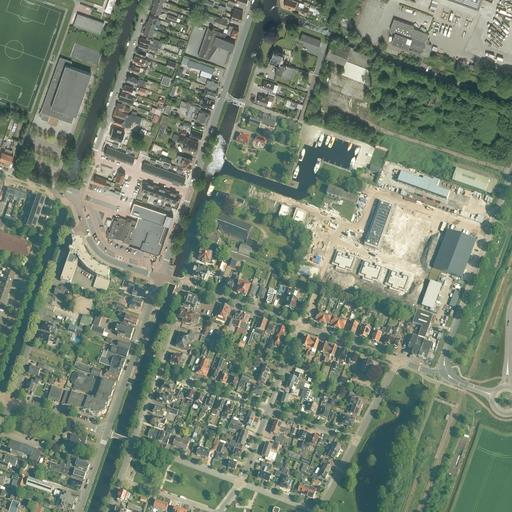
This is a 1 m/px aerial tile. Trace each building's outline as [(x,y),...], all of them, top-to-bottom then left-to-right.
[(115,0),(108,0),(105,11),(111,14),(115,0)] [(298,6),(303,8),(305,5),(299,2),(298,3),(296,3),(297,1),(292,0),(292,1),(290,0),(285,0),(285,2),(298,6)] [(313,12),(303,8),(298,6),(285,2),(284,5),(288,7),(289,6),(290,7),(290,8),(294,9),(295,8),(296,8),(296,9),(303,11),(302,14),(303,14),(306,13),(308,14),(309,12),(313,14),(313,12)] [(161,8),(153,5),(151,11),(160,14),(162,8),(161,8)] [(234,8),(232,14),(241,17),(243,11),(234,8)] [(226,28),(228,22),(203,13),(199,23),(213,27),(215,24),(226,28)] [(100,34),(104,23),(78,14),(74,25),(100,34)] [(239,22),(241,17),(232,14),(230,19),(239,22)] [(150,15),(148,21),(156,24),(157,25),(159,18),(150,15)] [(413,29),(414,26),(394,19),(390,31),(395,33),(392,43),(403,47),(404,49),(407,50),(409,49),(409,47),(421,51),(420,53),(421,55),(426,57),(428,56),(431,46),(431,44),(429,43),(430,40),(427,39),(429,34),(413,29)] [(154,30),(156,24),(148,21),(147,21),(145,27),(146,28),(154,30)] [(238,34),(239,30),(238,29),(238,28),(230,25),(227,34),(236,37),(236,36),(237,36),(238,34)] [(154,30),(146,28),(144,34),(153,37),(155,31),(154,30)] [(231,49),(234,42),(235,43),(235,42),(222,38),(224,34),(225,34),(225,33),(208,28),(198,56),(208,59),(208,58),(212,52),(213,52),(214,52),(214,51),(215,51),(215,50),(216,50),(216,49),(216,48),(216,47),(215,47),(217,44),(231,49)] [(321,40),(302,33),(299,41),(318,48),(321,40)] [(140,42),(159,48),(160,49),(162,42),(154,40),(153,41),(151,40),(146,39),(141,38),(140,39),(140,40),(140,41),(140,42)] [(159,48),(140,42),(138,47),(142,48),(142,49),(147,51),(148,47),(150,48),(150,49),(158,51),(159,48)] [(345,44),(344,47),(331,42),(325,58),(344,65),(341,73),(364,82),(374,58),(353,50),(354,48),(345,44)] [(269,60),(269,61),(273,62),(272,65),(276,66),(275,67),(276,68),(275,72),(279,73),(278,75),(281,76),(280,77),(287,79),(288,78),(292,79),(296,68),(282,64),(285,55),(278,52),(278,51),(277,51),(277,50),(276,50),(275,50),(275,51),(274,51),(273,50),(271,55),(271,56),(270,56),(269,56),(269,57),(268,58),(268,59),(269,59),(269,60)] [(144,66),(146,60),(135,56),(135,57),(134,57),(134,59),(133,62),(144,66)] [(48,122),(50,115),(72,123),(75,114),(77,115),(91,73),(70,66),(72,61),(60,57),(40,116),(42,117),(41,120),(48,122)] [(211,79),(213,71),(215,72),(217,68),(188,58),(186,63),(198,67),(197,68),(202,70),(199,80),(206,82),(205,85),(216,89),(219,81),(211,79)] [(174,69),(176,63),(168,60),(166,66),(174,69)] [(142,72),(144,68),(141,67),(132,64),(130,70),(138,73),(139,71),(142,72)] [(129,74),(128,78),(142,83),(143,80),(135,77),(135,76),(133,76),(129,74)] [(164,75),(161,83),(169,86),(172,78),(164,75)] [(272,91),(274,84),(264,81),(262,88),(270,90),(269,93),(275,95),(276,92),(272,91)] [(134,88),(126,85),(125,86),(124,86),(124,87),(123,87),(123,88),(123,89),(123,91),(135,95),(136,91),(133,90),(134,88)] [(216,99),(218,91),(208,88),(206,95),(216,99)] [(122,92),(120,96),(134,101),(135,101),(136,99),(129,96),(130,94),(126,92),(126,93),(122,92)] [(198,98),(201,99),(200,104),(195,103),(195,105),(201,107),(202,106),(206,107),(207,106),(213,108),(215,101),(205,97),(205,95),(200,93),(198,98)] [(438,95),(432,93),(427,107),(433,109),(438,95)] [(273,102),(274,97),(268,95),(267,98),(259,95),(257,102),(266,106),(268,101),(273,102)] [(134,101),(120,96),(119,100),(122,102),(126,103),(127,103),(133,105),(134,101)] [(201,107),(182,101),(180,106),(188,109),(186,115),(197,119),(196,120),(207,124),(211,113),(200,110),(201,107)] [(129,112),(130,108),(125,107),(126,104),(122,103),(122,104),(118,103),(116,108),(129,112)] [(160,104),(158,108),(153,106),(151,111),(160,114),(164,105),(160,104)] [(123,126),(131,129),(133,122),(140,124),(142,118),(131,114),(130,115),(115,110),(114,114),(112,120),(114,120),(113,123),(123,126)] [(276,123),(261,117),(259,121),(251,119),(249,126),(259,129),(261,124),(274,129),(276,123)] [(120,130),(121,129),(117,128),(116,129),(112,127),(110,131),(111,131),(110,132),(122,136),(123,131),(120,130)] [(201,139),(203,133),(193,130),(191,136),(201,139)] [(113,139),(117,140),(117,139),(120,141),(122,136),(110,132),(109,137),(113,138),(113,139)] [(190,138),(179,134),(179,135),(174,133),(172,139),(177,141),(185,144),(184,146),(188,148),(187,149),(191,150),(191,149),(196,151),(196,149),(197,148),(197,147),(197,146),(198,142),(189,139),(190,138)] [(252,146),(254,141),(250,140),(250,138),(246,137),(246,136),(246,137),(244,137),(244,136),(244,135),(243,136),(240,135),(239,136),(237,140),(238,141),(237,142),(244,145),(245,145),(246,145),(247,146),(248,144),(252,146)] [(266,146),(269,140),(257,136),(255,142),(266,146)] [(107,147),(104,155),(111,158),(114,149),(107,147)] [(114,149),(111,158),(118,160),(121,152),(114,149)] [(0,159),(10,163),(13,155),(1,150),(0,153),(0,159)] [(121,152),(118,160),(124,163),(127,154),(121,152)] [(127,154),(124,163),(131,165),(134,157),(127,154)] [(191,167),(192,166),(191,164),(192,160),(178,155),(177,158),(179,159),(177,164),(180,165),(190,168),(191,167)] [(145,162),(142,170),(149,173),(152,165),(145,162)] [(152,165),(149,173),(156,175),(159,167),(152,165)] [(159,167),(156,175),(162,178),(165,169),(159,167)] [(379,175),(381,170),(379,169),(378,170),(371,167),(369,172),(379,175)] [(165,169),(162,178),(169,180),(172,172),(165,169)] [(489,181),(456,169),(452,182),(485,193),(489,181)] [(172,172),(169,180),(176,183),(179,174),(172,172)] [(447,201),(449,193),(437,189),(439,182),(433,180),(433,181),(423,178),(422,181),(401,173),(397,183),(447,201)] [(179,174),(176,183),(183,185),(186,177),(179,174)] [(104,186),(107,180),(96,176),(94,183),(104,186)] [(146,182),(142,190),(148,192),(151,184),(146,182)] [(151,184),(148,192),(154,195),(157,186),(151,184)] [(157,186),(154,195),(159,197),(163,188),(157,186)] [(235,186),(233,193),(242,196),(245,189),(235,186)] [(163,188),(159,197),(165,199),(168,190),(163,188)] [(356,206),(359,199),(329,188),(326,196),(341,201),(356,206)] [(12,197),(14,191),(8,189),(3,203),(5,203),(7,200),(8,196),(12,197)] [(168,190),(165,199),(171,201),(174,192),(168,190)] [(14,191),(12,197),(9,205),(11,205),(13,202),(14,198),(17,199),(18,199),(20,193),(14,191)] [(174,192),(171,201),(176,203),(179,194),(174,192)] [(26,195),(20,193),(18,199),(17,199),(15,207),(17,208),(18,204),(19,204),(20,200),(24,202),(26,195)] [(245,200),(239,198),(237,197),(236,198),(230,196),(230,197),(218,193),(215,202),(217,202),(216,205),(220,206),(220,203),(222,204),(222,205),(226,206),(229,199),(235,202),(235,203),(243,206),(245,200)] [(35,201),(33,208),(41,211),(45,201),(36,198),(34,197),(33,200),(35,201)] [(142,228),(137,244),(136,245),(141,247),(140,249),(157,254),(161,252),(170,227),(170,226),(173,216),(134,203),(131,213),(139,216),(137,221),(135,226),(142,228)] [(381,204),(379,209),(390,213),(392,208),(381,204)] [(289,209),(282,206),(278,217),(285,219),(284,223),(288,224),(291,218),(287,217),(289,209)] [(28,215),(27,218),(29,218),(38,221),(41,211),(33,208),(30,215),(28,215)] [(379,209),(377,214),(388,218),(390,213),(379,209)] [(291,218),(288,224),(293,226),(294,222),(301,225),(305,215),(297,212),(295,220),(291,218)] [(377,214),(376,220),(386,223),(388,218),(377,214)] [(256,249),(258,244),(247,240),(252,227),(220,215),(219,220),(213,218),(209,229),(215,231),(215,233),(220,235),(220,234),(246,243),(245,245),(256,249)] [(112,238),(113,236),(118,220),(119,219),(113,217),(107,236),(112,238)] [(113,236),(120,238),(127,219),(120,217),(119,219),(118,220),(113,236)] [(409,227),(412,219),(407,217),(404,225),(409,227)] [(25,225),(24,227),(26,228),(34,231),(38,221),(29,218),(27,225),(25,225)] [(120,238),(125,240),(130,224),(132,220),(129,218),(128,220),(127,219),(120,238)] [(137,221),(132,220),(130,224),(125,240),(124,242),(129,243),(130,242),(135,226),(137,221)] [(376,220),(374,225),(384,229),(386,223),(376,220)] [(424,232),(429,234),(432,226),(427,224),(424,232)] [(374,225),(372,230),(383,234),(384,229),(374,225)] [(142,228),(135,226),(130,242),(137,244),(142,228)] [(314,233),(313,238),(319,240),(320,236),(328,238),(331,231),(318,226),(316,234),(314,233)] [(383,234),(372,230),(370,235),(381,239),(383,234)] [(433,269),(461,280),(476,242),(447,232),(433,269)] [(27,258),(31,248),(25,246),(26,244),(22,243),(23,242),(0,234),(0,252),(22,260),(23,257),(27,258)] [(217,245),(219,239),(214,237),(215,236),(207,234),(207,236),(205,239),(209,241),(209,242),(217,245)] [(370,235),(368,240),(379,244),(381,239),(370,235)] [(313,242),(310,250),(322,254),(325,247),(317,244),(319,240),(313,238),(311,242),(313,242)] [(71,252),(70,251),(69,254),(71,254),(70,256),(61,282),(70,285),(79,261),(79,263),(87,272),(97,278),(93,288),(106,293),(110,282),(109,282),(109,280),(108,279),(110,273),(101,270),(94,265),(88,258),(84,250),(82,241),(75,241),(75,240),(72,240),(73,247),(71,252)] [(368,240),(366,245),(377,249),(379,244),(368,240)] [(402,244),(398,256),(402,258),(404,255),(407,256),(411,246),(411,245),(408,244),(407,246),(402,244)] [(250,258),(253,249),(241,245),(238,253),(250,258)] [(411,246),(407,256),(410,258),(409,261),(414,262),(418,251),(413,250),(414,247),(411,246)] [(209,264),(213,255),(209,254),(209,253),(206,251),(206,252),(202,251),(201,252),(200,253),(200,254),(200,255),(200,256),(199,260),(202,262),(203,262),(202,263),(205,264),(206,263),(209,264)] [(308,252),(306,260),(314,263),(317,255),(308,252)] [(338,254),(334,265),(339,266),(338,269),(341,270),(345,260),(342,258),(343,255),(338,254)] [(345,260),(341,270),(345,271),(346,269),(355,272),(356,267),(352,265),(355,260),(350,258),(349,261),(345,260)] [(237,263),(229,260),(227,267),(235,269),(237,263)] [(224,273),(227,266),(220,263),(217,271),(224,273)] [(365,263),(361,275),(365,277),(364,280),(368,281),(372,269),(369,268),(370,265),(365,263)] [(207,275),(208,270),(197,266),(195,271),(196,271),(195,273),(193,277),(202,281),(202,282),(203,282),(204,282),(207,275)] [(310,268),(298,267),(297,274),(309,275),(310,268)] [(372,269),(368,281),(371,282),(372,280),(381,283),(383,277),(379,276),(381,269),(377,267),(375,270),(372,269)] [(5,272),(6,271),(3,270),(2,272),(5,273),(3,277),(3,278),(13,281),(15,275),(5,272)] [(392,273),(387,285),(392,287),(391,289),(395,290),(399,279),(395,278),(397,275),(392,273)] [(0,277),(0,278),(3,279),(1,284),(10,287),(13,281),(3,278),(3,277),(1,276),(0,277)] [(236,283),(238,277),(235,276),(233,282),(227,280),(223,289),(224,289),(224,290),(225,291),(227,290),(231,292),(232,288),(232,289),(234,285),(233,285),(234,283),(236,283)] [(399,279),(395,290),(398,292),(399,289),(404,291),(408,279),(403,277),(402,280),(399,279)] [(442,289),(450,291),(453,282),(446,279),(442,289)] [(136,285),(131,284),(128,282),(125,288),(134,291),(132,296),(140,299),(140,298),(146,300),(149,291),(135,287),(136,285)] [(441,286),(430,282),(422,307),(433,311),(441,286)] [(246,297),(250,287),(246,285),(247,284),(244,283),(243,284),(240,283),(238,287),(240,288),(238,292),(237,292),(237,294),(239,294),(242,295),(242,297),(245,298),(246,297)] [(0,291),(8,294),(10,287),(1,284),(0,286),(0,291)] [(68,295),(70,290),(63,287),(62,290),(57,288),(54,295),(64,299),(65,294),(68,295)] [(257,293),(259,289),(252,287),(248,298),(248,299),(250,300),(251,299),(254,300),(256,293),(257,293)] [(263,291),(264,288),(261,287),(257,298),(263,300),(266,292),(263,291)] [(291,311),(292,312),(293,312),(293,311),(294,311),(298,302),(295,301),(295,299),(294,299),(294,298),(293,297),(295,292),(288,290),(287,295),(289,296),(285,308),(290,309),(290,310),(290,311),(291,311)] [(0,297),(6,300),(8,294),(0,291),(0,297)] [(271,307),(277,293),(274,292),(272,295),(271,295),(271,296),(268,294),(266,300),(267,300),(265,305),(271,307)] [(199,305),(201,300),(199,299),(187,295),(183,307),(195,311),(197,304),(199,305)] [(454,295),(449,306),(455,308),(459,297),(454,295)] [(141,310),(143,303),(134,300),(132,306),(130,306),(129,309),(134,311),(136,308),(141,310)] [(229,317),(230,314),(229,313),(230,311),(229,310),(224,308),(224,307),(222,306),(221,309),(220,313),(218,312),(216,320),(225,323),(227,316),(229,317)] [(179,319),(184,321),(183,323),(189,325),(189,324),(194,325),(195,321),(198,323),(200,317),(194,315),(194,314),(184,310),(183,312),(182,311),(180,316),(179,316),(179,317),(179,318),(179,319)] [(322,324),(325,316),(321,315),(322,312),(319,311),(316,319),(319,320),(318,322),(319,323),(322,324)] [(412,325),(422,328),(420,332),(427,334),(433,317),(417,311),(412,325)] [(136,328),(139,320),(119,313),(118,316),(125,319),(125,317),(126,317),(124,324),(129,326),(130,326),(136,328)] [(235,328),(238,329),(243,315),(242,315),(242,314),(241,313),(240,314),(239,313),(239,314),(236,313),(233,321),(229,319),(227,327),(230,328),(231,326),(236,327),(235,328)] [(246,316),(243,315),(238,329),(240,330),(240,329),(247,332),(249,326),(247,325),(250,318),(249,317),(249,316),(247,316),(246,316)] [(329,317),(325,316),(322,324),(325,325),(326,325),(327,323),(329,324),(332,316),(329,315),(329,317)] [(93,320),(83,316),(80,325),(90,329),(93,320)] [(333,328),(336,329),(339,321),(335,320),(336,317),(334,317),(331,325),(333,325),(333,327),(333,328)] [(339,321),(336,329),(340,330),(341,330),(341,329),(344,329),(347,321),(344,320),(343,323),(339,321)] [(262,337),(267,323),(260,321),(258,326),(257,326),(254,334),(262,337)] [(358,326),(359,322),(355,321),(354,325),(350,323),(349,327),(350,327),(347,333),(355,336),(358,326)] [(54,328),(55,326),(50,325),(45,323),(42,331),(50,334),(50,332),(55,334),(57,329),(54,328)] [(273,336),(276,328),(271,326),(272,325),(271,324),(269,324),(268,324),(265,333),(273,336)] [(117,337),(130,341),(134,330),(121,325),(120,328),(112,326),(110,331),(118,334),(117,337)] [(77,328),(70,326),(68,332),(75,334),(77,328)] [(99,328),(93,326),(91,333),(103,337),(105,331),(99,328)] [(210,328),(205,326),(202,335),(207,337),(210,328)] [(369,337),(370,332),(367,331),(369,328),(365,327),(364,330),(361,329),(360,333),(361,334),(360,337),(366,340),(367,336),(369,337)] [(283,339),(285,331),(284,330),(284,329),(281,328),(281,329),(279,328),(278,332),(277,332),(275,338),(277,339),(275,345),(279,347),(280,344),(279,343),(280,341),(282,338),(283,339)] [(384,337),(385,334),(386,330),(383,329),(382,332),(378,331),(377,334),(374,333),(371,342),(372,342),(373,341),(374,342),(374,343),(375,343),(376,344),(377,344),(378,344),(380,338),(381,338),(381,337),(381,336),(384,337)] [(248,346),(254,331),(251,330),(246,345),(248,346)] [(221,341),(224,333),(217,331),(215,339),(221,341)] [(58,348),(61,341),(50,338),(51,336),(46,334),(46,335),(40,333),(38,340),(44,342),(43,342),(48,344),(49,342),(54,344),(53,346),(58,348)] [(180,337),(179,341),(186,344),(188,340),(192,341),(193,339),(183,336),(184,335),(180,334),(180,337)] [(392,336),(391,338),(387,337),(384,345),(385,345),(386,346),(387,346),(388,346),(389,346),(389,345),(391,346),(394,337),(392,336)] [(396,337),(394,337),(391,346),(393,347),(393,348),(393,347),(393,348),(394,348),(394,349),(395,349),(396,349),(397,349),(400,341),(395,339),(396,337)] [(414,351),(412,356),(418,358),(424,342),(424,341),(413,337),(411,344),(410,344),(409,345),(409,347),(408,349),(414,351)] [(306,349),(309,350),(312,341),(310,341),(310,340),(306,338),(303,347),(306,348),(306,349)] [(219,350),(221,343),(214,340),(211,347),(219,350)] [(185,348),(186,344),(179,341),(177,345),(176,345),(175,348),(179,349),(179,348),(188,351),(189,349),(185,348)] [(314,342),(312,341),(309,350),(312,352),(313,350),(316,351),(319,343),(315,341),(314,342)] [(118,342),(117,344),(118,344),(117,348),(129,352),(131,347),(118,342)] [(424,342),(418,358),(422,360),(426,361),(427,358),(432,345),(424,342)] [(321,363),(324,364),(330,348),(328,347),(328,346),(324,345),(321,353),(324,354),(321,363)] [(113,348),(109,347),(107,353),(121,358),(121,357),(126,359),(129,352),(116,348),(116,349),(113,348)] [(330,348),(324,364),(327,365),(328,360),(329,361),(331,356),(334,358),(337,349),(333,348),(332,349),(330,348)] [(346,358),(348,353),(346,353),(341,351),(338,360),(345,362),(345,361),(346,362),(347,358),(346,358)] [(99,364),(111,369),(122,372),(126,361),(120,359),(121,358),(107,353),(105,359),(101,358),(99,358),(97,363),(99,364)] [(356,365),(359,357),(352,355),(349,365),(353,367),(354,364),(356,365)] [(170,363),(171,364),(171,365),(172,366),(173,365),(178,366),(178,368),(182,369),(183,365),(180,363),(181,359),(172,356),(170,363)] [(220,360),(218,366),(216,370),(215,370),(214,370),(213,371),(213,372),(210,380),(215,381),(215,380),(216,381),(217,377),(219,372),(222,373),(225,362),(220,360)] [(200,376),(205,362),(202,361),(200,367),(197,366),(195,374),(200,376)] [(208,370),(206,369),(208,363),(205,362),(200,376),(206,378),(208,370)] [(373,365),(365,362),(364,364),(362,363),(360,370),(358,374),(369,378),(370,375),(369,375),(372,368),(373,368),(374,368),(374,367),(374,366),(373,365)] [(118,383),(122,372),(111,369),(110,373),(106,371),(105,374),(102,373),(102,372),(93,369),(76,364),(74,370),(91,376),(99,379),(107,382),(108,380),(118,383)] [(262,373),(268,375),(270,369),(264,366),(262,373)] [(38,377),(41,369),(38,368),(38,369),(31,367),(29,374),(38,377)] [(97,381),(93,380),(89,379),(85,377),(84,376),(77,373),(73,375),(71,381),(73,385),(75,386),(73,389),(92,396),(97,381)] [(268,375),(262,373),(258,383),(264,385),(268,375)] [(248,378),(248,377),(243,375),(241,381),(248,384),(250,379),(248,378)] [(288,383),(300,387),(304,388),(305,385),(296,381),(297,379),(298,379),(299,377),(294,375),(293,378),(291,377),(288,383)] [(236,388),(236,387),(238,381),(237,381),(238,379),(232,377),(229,385),(233,386),(233,387),(234,388),(235,388),(236,388)] [(348,380),(342,378),(339,384),(346,387),(348,380)] [(26,391),(33,393),(35,386),(37,387),(39,382),(33,379),(32,382),(29,381),(26,391)] [(108,407),(116,385),(103,381),(95,402),(94,402),(94,401),(83,397),(82,398),(66,393),(62,406),(78,411),(79,410),(98,417),(105,414),(107,407),(108,407)] [(245,384),(247,384),(250,386),(249,389),(250,389),(249,393),(261,398),(264,391),(254,388),(255,386),(240,381),(238,387),(243,389),(245,384)] [(176,387),(164,383),(162,390),(174,394),(176,387)] [(300,387),(288,383),(286,389),(292,391),(293,387),(299,390),(300,387)] [(52,388),(48,401),(53,403),(58,390),(52,388)] [(63,392),(58,390),(53,403),(59,405),(63,392)] [(182,392),(178,390),(176,398),(180,399),(179,399),(182,400),(184,395),(181,394),(182,392)] [(189,400),(187,405),(191,406),(194,399),(193,398),(194,394),(189,392),(186,399),(189,400)] [(157,402),(166,405),(167,401),(171,402),(172,397),(169,396),(168,398),(160,395),(159,398),(158,398),(157,402)] [(204,397),(198,395),(196,403),(195,402),(194,406),(197,407),(198,408),(199,408),(199,406),(201,407),(204,397)] [(292,401),(293,398),(289,397),(284,395),(281,403),(286,405),(288,400),(292,401)] [(353,407),(361,410),(363,403),(354,400),(355,397),(349,395),(348,399),(352,400),(350,406),(353,407)] [(312,404),(314,400),(309,398),(307,403),(310,404),(307,413),(312,415),(312,414),(315,415),(318,407),(313,406),(314,404),(312,404)] [(207,412),(208,409),(211,410),(214,401),(208,399),(206,406),(204,406),(201,413),(205,415),(206,412),(207,412)] [(327,420),(330,411),(329,411),(331,407),(333,408),(335,402),(332,401),(331,406),(322,404),(321,408),(323,409),(320,417),(323,418),(323,419),(327,420)] [(216,417),(218,412),(221,413),(224,405),(218,402),(215,411),(213,410),(211,415),(216,417)] [(226,419),(228,416),(231,417),(233,410),(233,409),(233,408),(230,406),(229,409),(227,408),(225,414),(223,414),(222,417),(226,419)] [(178,412),(174,410),(168,408),(167,411),(155,407),(153,413),(163,417),(165,413),(176,417),(178,412)] [(361,410),(353,407),(351,413),(348,411),(347,414),(351,415),(351,414),(357,416),(358,413),(359,414),(361,410)] [(247,419),(253,422),(255,415),(249,413),(250,413),(241,410),(240,413),(248,416),(247,419)] [(352,429),(354,421),(345,418),(346,416),(341,415),(340,417),(342,418),(341,421),(343,422),(342,425),(352,429)] [(253,422),(247,419),(240,417),(239,420),(246,423),(245,426),(251,428),(253,422)] [(150,424),(151,424),(151,425),(154,426),(154,427),(158,428),(159,425),(164,426),(166,421),(163,420),(163,421),(153,418),(152,421),(151,421),(150,421),(150,422),(149,423),(150,423),(150,424)] [(232,420),(230,424),(242,429),(243,426),(238,424),(239,423),(232,420)] [(273,428),(288,434),(288,432),(287,431),(287,430),(281,428),(282,425),(275,422),(273,428)] [(243,429),(242,429),(230,424),(229,427),(230,428),(230,429),(238,432),(238,431),(242,433),(243,429)] [(287,436),(288,434),(273,428),(270,434),(277,437),(279,433),(287,436)] [(169,439),(171,435),(167,434),(166,439),(163,438),(165,434),(161,433),(160,435),(154,432),(153,432),(150,431),(148,437),(151,438),(158,440),(158,442),(161,443),(167,445),(169,439)] [(304,452),(305,447),(306,446),(303,445),(307,434),(301,432),(301,433),(300,432),(298,436),(299,436),(298,441),(301,442),(298,449),(304,452)] [(237,435),(236,437),(237,438),(240,439),(246,441),(248,435),(242,433),(241,436),(237,435)] [(183,440),(180,449),(182,450),(182,451),(184,451),(185,451),(186,451),(189,442),(194,444),(196,440),(198,437),(197,437),(198,435),(194,434),(192,440),(184,437),(183,440)] [(85,444),(86,441),(76,438),(76,437),(72,436),(70,441),(68,446),(83,451),(83,450),(82,450),(84,446),(85,446),(86,444),(85,444)] [(307,442),(306,446),(305,447),(309,449),(310,445),(315,447),(318,438),(312,436),(309,443),(307,442)] [(173,447),(180,449),(183,440),(177,438),(173,447)] [(226,442),(225,445),(228,446),(228,445),(242,450),(243,447),(246,441),(240,439),(237,438),(235,442),(233,442),(230,441),(229,444),(226,442)] [(36,451),(11,442),(9,447),(34,456),(36,451)] [(332,450),(339,454),(341,450),(340,450),(341,447),(335,444),(336,444),(329,442),(329,444),(334,446),(332,450)] [(266,444),(264,450),(270,453),(271,449),(277,452),(279,445),(273,443),(272,446),(266,444)] [(242,453),(234,450),(235,448),(228,446),(227,449),(230,450),(229,451),(232,452),(232,453),(233,453),(232,456),(236,457),(235,458),(239,459),(242,453)] [(9,447),(8,449),(1,447),(0,450),(3,452),(4,453),(11,456),(11,454),(23,458),(24,455),(31,457),(29,462),(37,465),(42,453),(36,451),(34,456),(9,447)] [(199,456),(202,457),(205,448),(203,448),(203,450),(198,448),(196,455),(197,455),(196,456),(198,457),(199,456)] [(205,448),(202,457),(205,458),(205,459),(207,460),(207,459),(208,460),(210,453),(206,451),(207,449),(205,448)] [(274,454),(270,453),(264,450),(262,457),(266,458),(265,461),(271,463),(274,454)] [(337,458),(339,454),(332,450),(329,456),(326,455),(324,457),(328,459),(329,458),(334,461),(335,458),(337,458)] [(4,462),(1,461),(0,462),(0,467),(8,470),(10,465),(11,466),(14,459),(6,457),(4,462)] [(67,466),(75,469),(87,473),(90,466),(77,461),(76,464),(68,462),(67,466)] [(237,465),(230,462),(226,461),(225,464),(229,466),(228,468),(235,471),(237,465)] [(267,469),(265,475),(263,481),(269,483),(271,477),(269,476),(273,467),(263,463),(261,466),(267,469)] [(86,475),(74,470),(75,469),(67,466),(61,464),(60,467),(51,464),(50,467),(53,468),(51,471),(64,476),(66,476),(84,483),(86,475)] [(325,466),(322,471),(329,474),(331,469),(325,466)] [(281,473),(279,478),(283,480),(281,487),(283,488),(282,489),(287,490),(289,485),(290,486),(292,481),(290,480),(291,479),(286,477),(288,472),(283,470),(281,473)] [(326,480),(329,474),(322,471),(319,477),(326,480)] [(51,495),(54,488),(21,477),(18,486),(26,489),(27,487),(51,495)] [(81,492),(83,484),(73,480),(70,489),(76,491),(76,490),(81,492)] [(307,498),(310,489),(304,487),(300,486),(298,493),(301,494),(301,495),(307,498)] [(310,489),(307,498),(313,500),(316,493),(315,493),(316,491),(310,489)] [(59,499),(74,505),(76,499),(55,491),(54,494),(56,494),(55,496),(59,498),(59,499)] [(129,499),(130,495),(120,492),(117,501),(124,503),(126,498),(129,499)] [(74,505),(59,499),(56,507),(58,508),(58,509),(62,510),(63,508),(72,511),(74,505)] [(20,505),(17,511),(36,511),(38,506),(29,502),(27,508),(20,505)] [(157,511),(156,511),(159,511),(162,504),(156,502),(153,510),(157,511)] [(9,511),(17,511),(20,505),(12,503),(9,511)]
